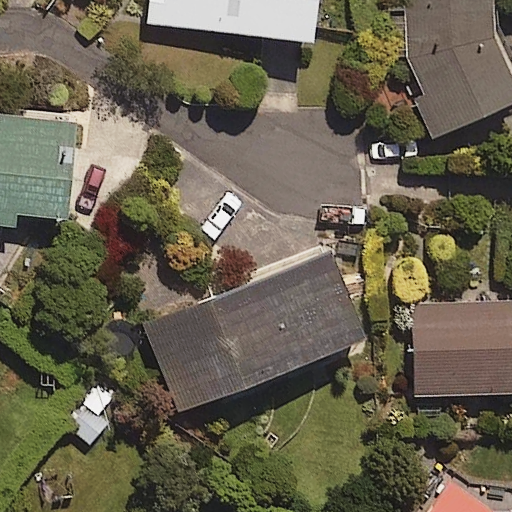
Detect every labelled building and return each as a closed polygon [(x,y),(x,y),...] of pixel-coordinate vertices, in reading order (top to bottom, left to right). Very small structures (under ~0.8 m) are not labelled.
[(303,0),(142,0),(141,19),(301,30),(303,0)] [(511,79),(486,20),(485,0),(398,0),(400,52),(431,123),(511,87),(511,79)] [(0,218),(4,219),(5,205),(57,208),(63,112),(0,108),(0,218)] [(353,329),(320,243),(134,316),(167,401),(353,329)] [(511,268),(508,269),(510,296),(402,303),(408,392),(511,385),(511,268)] [(485,511),(487,510),(442,479),(418,511),(485,511)]
